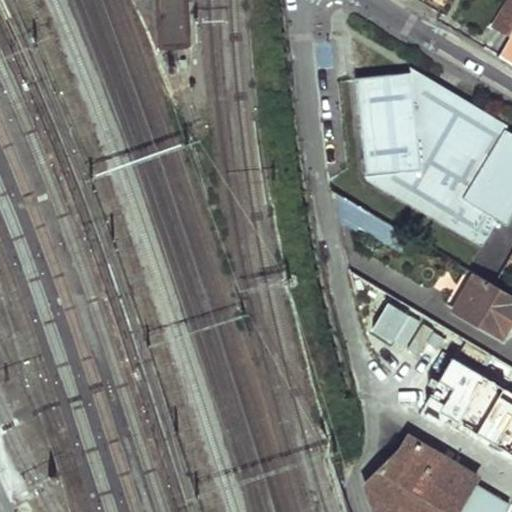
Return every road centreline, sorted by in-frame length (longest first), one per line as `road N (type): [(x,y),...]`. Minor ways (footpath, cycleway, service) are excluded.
road 1 (residential): [(305,0),(306,99),(331,258),(373,433),(357,481),(363,511)]
road 2 (residential): [(365,0),(511,85)]
